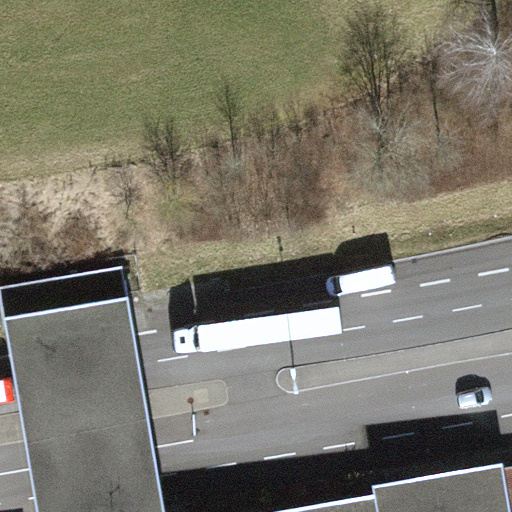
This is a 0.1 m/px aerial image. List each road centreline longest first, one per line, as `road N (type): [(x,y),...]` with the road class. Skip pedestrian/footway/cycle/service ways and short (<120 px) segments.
road 1 (primary): [(511,310),(0,403)]
road 2 (primary): [(0,486),(511,398)]
